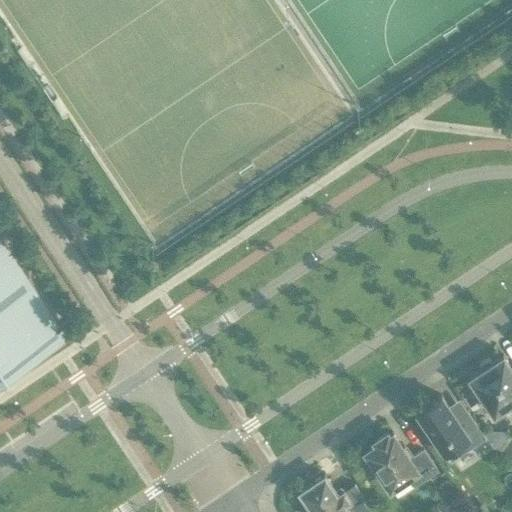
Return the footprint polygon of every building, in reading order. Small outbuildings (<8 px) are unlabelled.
[(0,379),(68,333),(0,231),(0,379)] [(481,368),(470,376),(476,386),(474,387),(474,389),(483,403),(485,404),(487,402),(494,412),(502,407),(503,409),(506,409),(511,404),(511,367),(503,354),(491,362),(490,360),(488,359),(480,364),(480,366),(481,368)] [(456,418),(441,394),(417,410),(424,420),(422,422),(432,437),(434,435),(451,460),(485,437),(467,410),(456,418)] [(381,480),(384,478),(390,486),(407,475),(414,485),(437,469),(423,448),(412,456),(404,444),(402,445),(393,432),(389,434),(387,431),(374,439),(377,442),(365,450),(376,466),(373,468),(381,480)] [(299,489),(314,511),(364,511),(371,508),(355,483),(345,490),(343,488),(338,492),(325,473),(299,489)] [(447,479),(438,485),(443,494),(452,488),(447,479)] [(454,492),(438,502),(444,511),(460,502),(454,492)]
